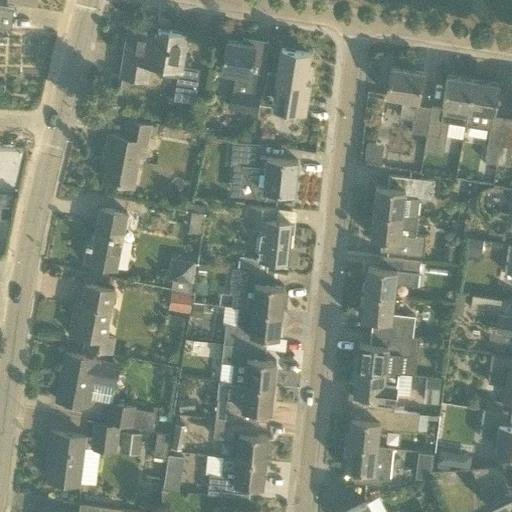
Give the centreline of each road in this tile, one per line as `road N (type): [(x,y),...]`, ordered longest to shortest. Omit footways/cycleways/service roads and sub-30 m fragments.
road 1 (residential): [(305,511),(356,23)]
road 2 (secondary): [(0,442),(26,249),(53,131)]
road 3 (residential): [(356,23),(511,44)]
road 4 (residential): [(212,0),(356,23)]
road 5 (secondary): [(53,131),(87,0)]
